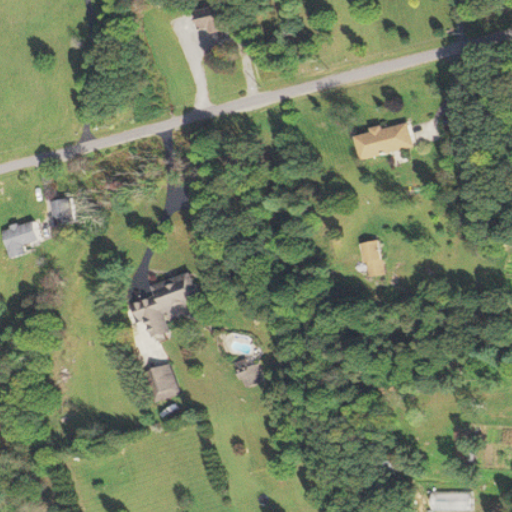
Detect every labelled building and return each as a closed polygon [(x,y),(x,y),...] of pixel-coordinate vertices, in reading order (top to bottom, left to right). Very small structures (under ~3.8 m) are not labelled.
[(235,22),(230,2),(200,10),(205,30),(235,22)] [(416,148),(410,123),(358,134),(363,159),(416,148)] [(58,225),(77,220),(71,197),(52,202),(58,225)] [(30,253),(27,244),(43,239),(37,220),(4,229),(12,258),(30,253)] [(388,274),(382,240),(365,242),(371,278),(388,274)] [(151,285),(155,296),(137,301),(148,339),(171,332),(167,318),(192,311),(190,303),(201,300),(194,273),(151,285)] [(258,365),(251,367),(249,362),(237,365),(245,388),(264,381),(258,365)] [(181,394),(171,364),(151,370),(161,401),(181,394)]
